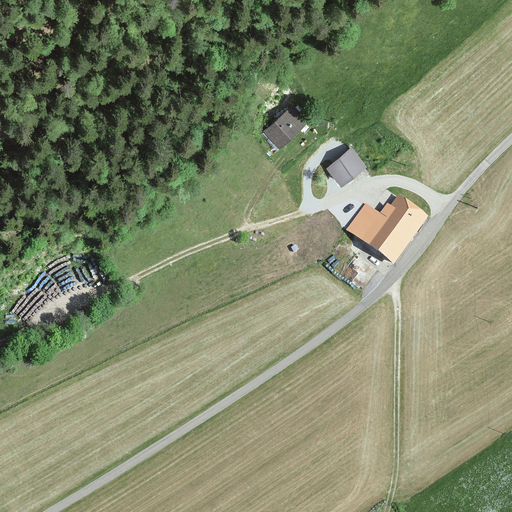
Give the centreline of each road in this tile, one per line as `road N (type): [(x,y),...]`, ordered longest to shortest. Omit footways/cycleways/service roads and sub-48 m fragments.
road 1 (unclassified): [(511,138),(390,280),(345,319),(50,511)]
road 2 (track): [(307,210),(191,249),(0,339)]
road 3 (track): [(390,280),(398,308),(388,511)]
